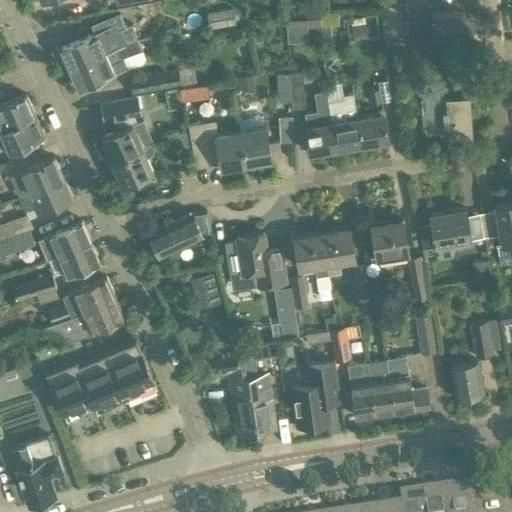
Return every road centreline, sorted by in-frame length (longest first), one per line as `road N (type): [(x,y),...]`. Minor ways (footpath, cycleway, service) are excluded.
road 1 (residential): [(100,213),(492,155),(500,139),(492,0)]
road 2 (residential): [(222,479),(100,213)]
road 3 (tertiary): [(222,479),(507,431)]
road 4 (residential): [(100,213),(7,0)]
